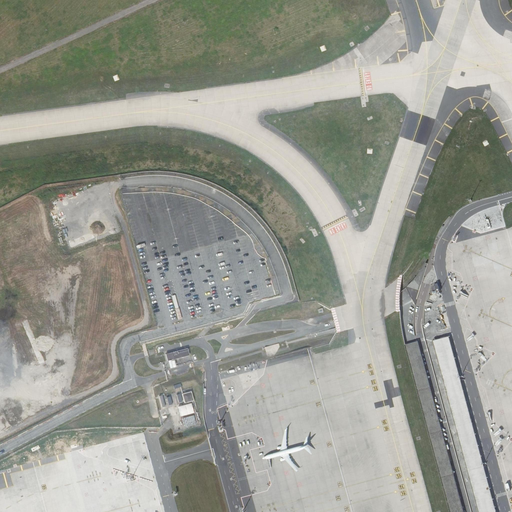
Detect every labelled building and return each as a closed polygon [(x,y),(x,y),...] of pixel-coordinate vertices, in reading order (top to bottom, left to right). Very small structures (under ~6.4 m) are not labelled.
[(435,286),(433,286),(432,291),(433,295),(437,293),(437,292),(440,291),(438,285),(438,284),(434,285),(435,286)] [(496,511),(449,337),(433,341),(478,511),(496,511)] [(461,511),(416,342),(405,345),(450,511),(461,511)] [(189,355),(187,348),(165,354),(167,361),(168,361),(170,369),(176,367),(174,359),(189,355)] [(191,391),(181,394),(184,403),(193,401),(191,391)] [(165,398),(168,408),(173,406),(171,396),(165,398)]
